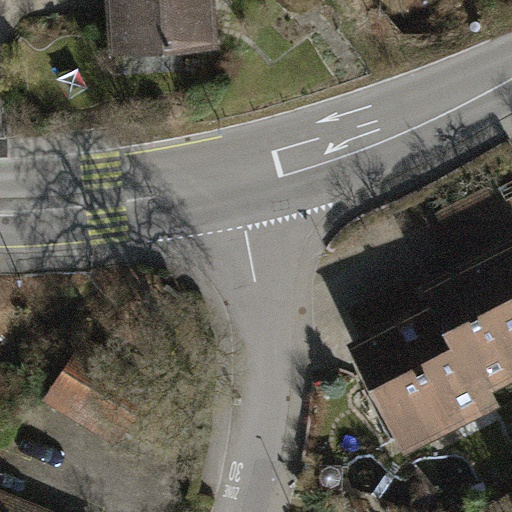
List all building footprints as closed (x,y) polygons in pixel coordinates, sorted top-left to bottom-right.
[(217,0),(111,0),(116,64),(221,56),(217,0)] [(511,386),(511,242),(488,195),(427,225),(455,280),(431,292),(486,400),(511,386)] [(494,416),(486,400),(431,292),(416,300),(408,284),(343,317),(357,345),(345,351),(401,463),(494,416)] [(79,357),(54,387),(112,436),(138,405),(79,357)] [(40,511),(0,495),(0,511),(40,511)]
